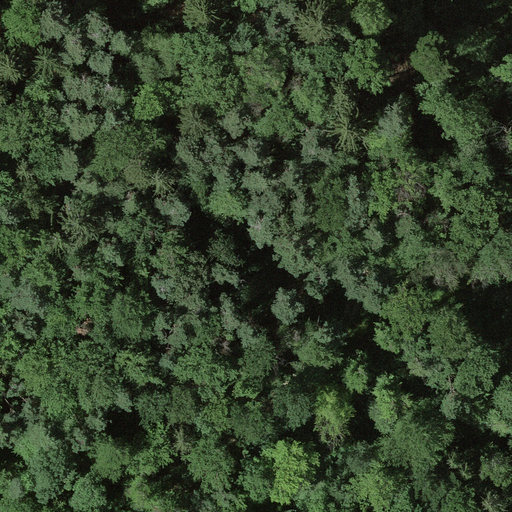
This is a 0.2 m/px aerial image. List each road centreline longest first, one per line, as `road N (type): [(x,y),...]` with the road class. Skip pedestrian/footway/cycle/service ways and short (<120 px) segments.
road 1 (track): [(163,511),(331,352),(440,298),(511,240)]
road 2 (track): [(334,0),(366,101),(381,232),(373,268),(331,352)]
